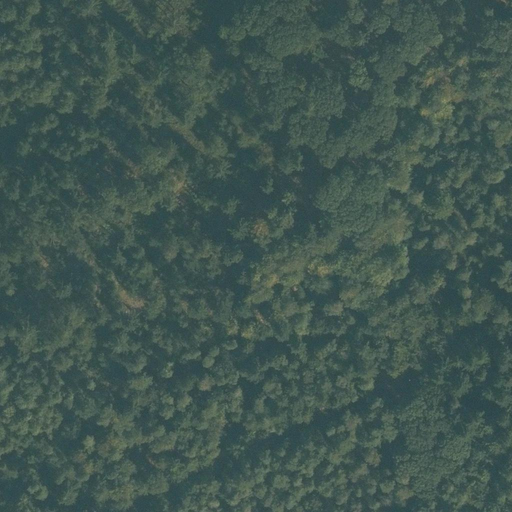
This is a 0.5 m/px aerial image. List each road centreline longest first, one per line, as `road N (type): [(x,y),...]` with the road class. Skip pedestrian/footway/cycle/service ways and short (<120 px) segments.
road 1 (track): [(79,511),(399,367)]
road 2 (track): [(399,367),(423,511)]
